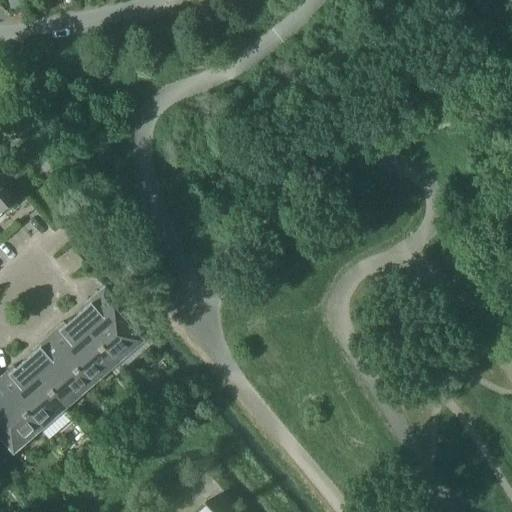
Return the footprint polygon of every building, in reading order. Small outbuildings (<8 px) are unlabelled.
[(11,179),(0,165),(0,211),(2,210),(5,213),(15,204),(16,204),(17,203),(0,183),(0,182),(8,176),(10,179),(11,179)] [(75,316),(115,362),(141,340),(120,315),(126,310),(107,288),(75,316)] [(115,362),(75,316),(50,338),(90,384),(115,362)] [(50,338),(25,360),(65,406),(90,384),(50,338)] [(65,406),(25,360),(0,381),(0,382),(40,428),(65,406)] [(0,382),(0,446),(6,454),(11,449),(13,451),(40,428),(0,382)] [(155,386),(150,391),(165,409),(166,410),(172,405),(171,404),(155,386)] [(194,511),(214,511),(206,502),(194,511)]
